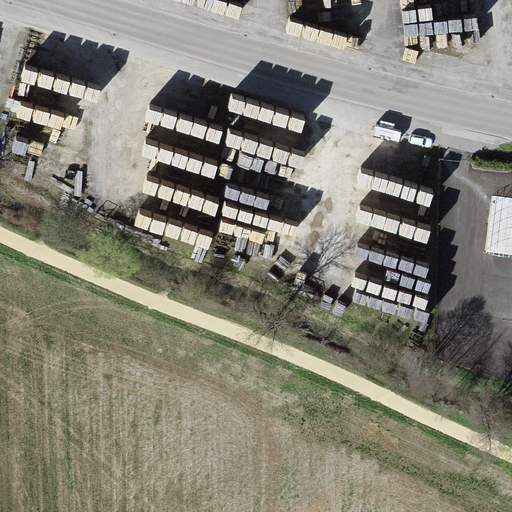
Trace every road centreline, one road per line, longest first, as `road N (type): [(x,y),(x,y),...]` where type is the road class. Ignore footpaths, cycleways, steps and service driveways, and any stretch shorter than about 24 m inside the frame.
road 1 (track): [(0,233),(511,460)]
road 2 (primary): [(511,122),(371,93),(60,0)]
